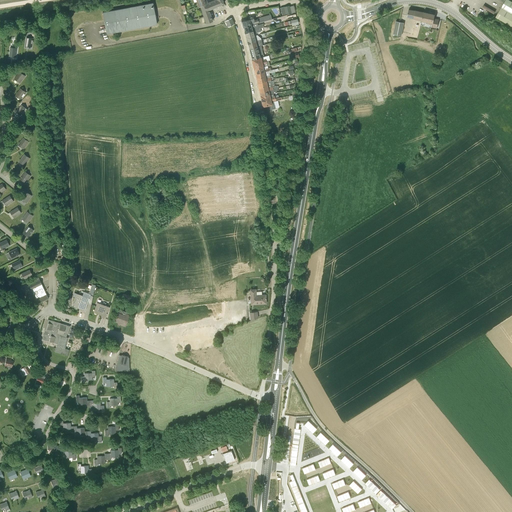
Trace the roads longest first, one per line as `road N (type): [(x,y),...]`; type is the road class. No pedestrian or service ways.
road 1 (tertiary): [(279,363),(329,29)]
road 2 (residential): [(268,200),(256,96),(233,12)]
road 3 (unclassified): [(121,511),(263,465)]
road 4 (unclassified): [(264,380),(275,247)]
